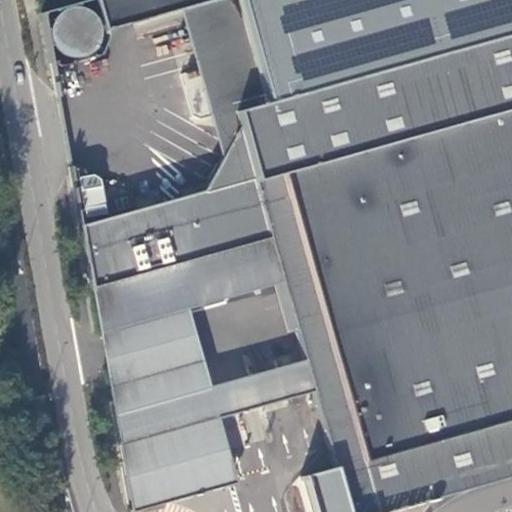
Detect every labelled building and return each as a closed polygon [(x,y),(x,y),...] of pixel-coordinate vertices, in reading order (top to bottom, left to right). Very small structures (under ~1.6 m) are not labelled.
[(225,0),(99,0),(40,17),(49,72),(97,59),(104,43),(103,35),(177,14),(225,0)] [(233,0),(225,0),(177,14),(218,161),(235,131),(230,110),(262,101),(233,0)] [(312,394),(344,511),(394,511),(429,502),(425,489),(511,463),(511,34),(263,105),(262,101),(230,110),(235,131),(218,161),(201,194),(78,229),(89,295),(267,244),(280,285),(302,362),(312,394)] [(207,389),(185,311),(280,285),(267,244),(89,295),(127,511),(134,511),(234,485),(216,421),(312,394),(302,362),(207,389)] [(511,463),(425,489),(429,502),(511,478),(511,463)]
